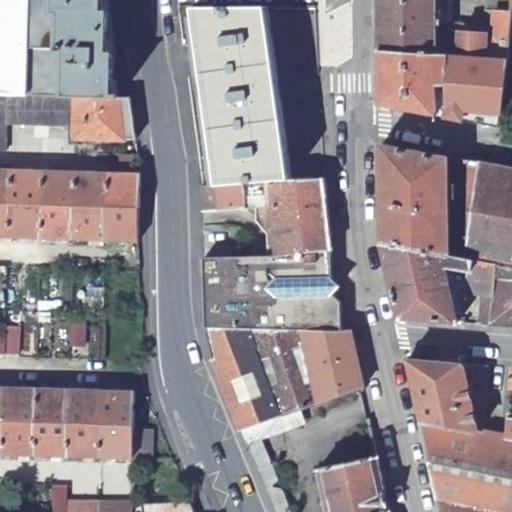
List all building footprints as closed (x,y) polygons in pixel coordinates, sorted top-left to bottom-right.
[(0,0),(0,92),(7,93),(21,93),(35,93),(49,94),(62,94),(63,94),(65,52),(58,51),(60,11),(54,11),(54,0),(0,0)] [(75,94),(112,95),(113,53),(107,53),(107,46),(108,12),(102,12),(102,0),(54,0),(54,11),(60,11),(58,51),(65,52),(63,94),(75,94)] [(436,0),(379,0),(380,50),(448,55),(507,59),(511,10),(511,0),(487,0),(486,23),(450,22),(450,19),(441,19),(441,8),(436,8),(436,0)] [(267,6),(192,5),(217,187),(292,181),(267,6)] [(448,55),(380,50),(381,100),(383,103),(449,116),(448,55)] [(448,55),(449,116),(500,126),(507,59),(448,55)] [(21,93),(7,93),(7,108),(7,121),(20,122),(21,93)] [(35,93),(21,93),(20,122),(34,123),(35,93)] [(35,93),(34,123),(48,124),(49,94),(35,93)] [(62,94),(49,94),(48,124),(62,125),(62,94)] [(63,94),(62,94),(62,125),(75,126),(75,94),(63,94)] [(75,94),(75,126),(75,143),(122,145),(123,139),(136,138),(130,96),(112,95),(75,94)] [(383,143),(381,144),(382,241),(466,257),(485,164),(383,143)] [(511,169),(485,164),(466,257),(495,263),(511,266),(511,169)] [(140,173),(0,168),(0,236),(139,240),(140,173)] [(292,181),(217,187),(202,187),(203,213),(257,209),(259,222),(268,235),(271,254),(332,247),(326,178),(292,181)] [(466,257),(382,241),(399,317),(457,322),(450,291),(466,284),(466,290),(492,292),(495,263),(466,257)] [(332,277),(332,247),(271,254),(203,259),(204,280),(205,300),(207,327),(339,331),(341,330),(341,301),(332,292),(339,284),(332,277)] [(492,299),(489,325),(506,326),(511,266),(495,263),(492,292),(492,299)] [(492,299),(481,297),(478,324),(489,325),(492,299)] [(105,315),(91,315),(90,346),(104,347),(105,315)] [(5,328),(0,328),(0,352),(17,353),(18,327),(5,327),(5,328)] [(339,331),(207,327),(212,356),(240,429),(362,386),(349,328),(341,330),(339,331)] [(482,432),(488,365),(408,358),(422,421),(482,432)] [(135,390),(0,386),(0,453),(153,458),(154,429),(135,429),(135,390)] [(511,511),(511,437),(507,437),(482,432),(422,421),(441,511),(511,511)] [(390,511),(377,454),(318,467),(327,511),(390,511)] [(141,505),(141,511),(193,511),(190,502),(141,505)] [(52,504),(52,511),(131,511),(131,505),(98,505),(98,503),(52,504)]
